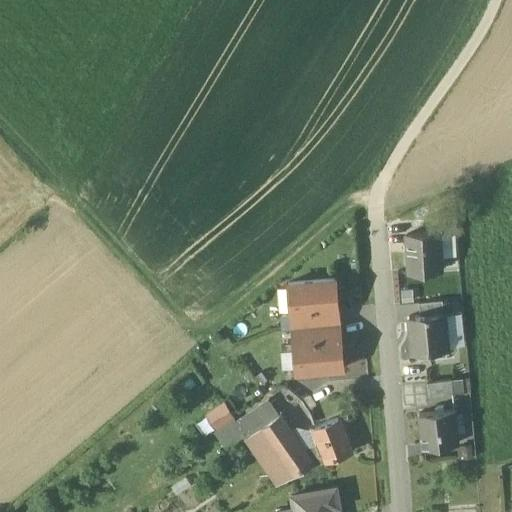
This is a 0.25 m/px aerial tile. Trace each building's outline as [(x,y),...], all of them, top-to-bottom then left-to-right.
[(455,216),(430,217),(431,232),(438,232),(438,234),(457,233),(455,216)] [(431,232),(407,234),(409,270),(441,268),(438,234),(438,232),(431,232)] [(335,278),(289,282),(292,314),(293,314),(337,310),(338,310),(335,278)] [(443,300),(419,302),(420,315),(444,313),(443,300)] [(337,310),(293,314),(294,327),(338,323),(337,310)] [(420,315),(410,316),(413,353),(433,351),(433,348),(445,347),(445,350),(447,349),(444,313),(420,315)] [(338,323),(294,327),(295,340),(339,336),(338,323)] [(295,340),(294,340),(297,372),(343,368),(340,336),(339,336),(295,340)] [(451,379),(428,382),(429,395),(453,393),(451,379)] [(278,415),(266,399),(239,418),(251,434),(278,415)] [(234,416),(224,403),(208,414),(218,428),(234,416)] [(441,411),(419,413),(423,447),(442,445),(441,438),(458,437),(455,409),(441,411)] [(217,430),(225,442),(245,427),(236,415),(217,430)] [(288,430),(278,415),(260,428),(270,442),(288,430)] [(337,419),(313,428),(319,444),(326,461),(350,452),(337,419)] [(270,442),(260,428),(244,439),(276,485),(293,475),(284,463),(270,442)] [(288,430),(270,442),(284,463),(302,451),(288,430)] [(319,444),(302,451),(312,464),(314,466),(326,461),(319,444)] [(302,451),(284,463),(293,475),(312,464),(302,451)] [(336,487),(292,495),(295,509),(276,511),(334,511),(333,507),(339,506),(336,487)]
